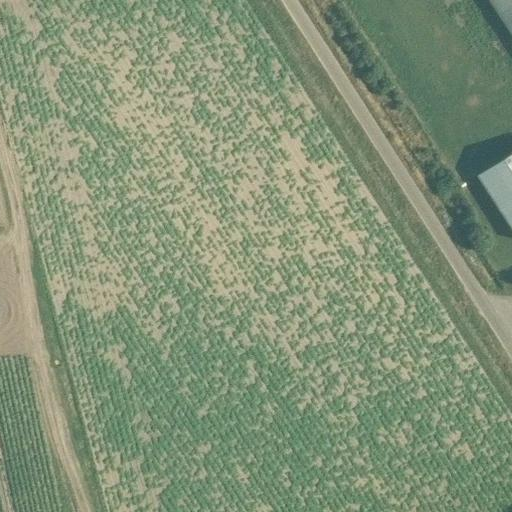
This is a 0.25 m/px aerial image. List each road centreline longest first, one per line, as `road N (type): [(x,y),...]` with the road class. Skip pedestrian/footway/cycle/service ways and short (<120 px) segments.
road 1 (unclassified): [(511,344),(290,0)]
road 2 (track): [(0,208),(90,511)]
